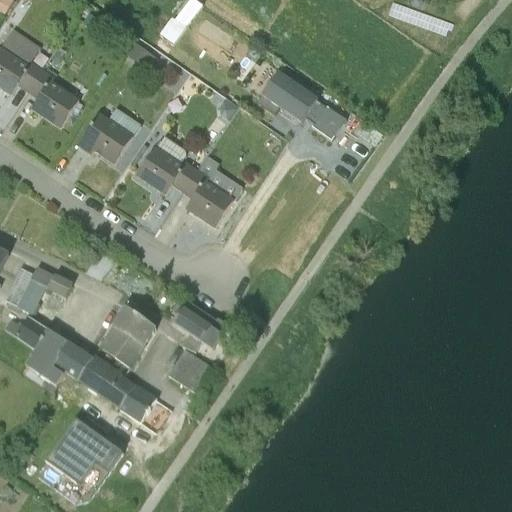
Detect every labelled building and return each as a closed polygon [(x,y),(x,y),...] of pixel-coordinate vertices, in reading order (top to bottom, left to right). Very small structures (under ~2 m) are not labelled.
[(4,0),(0,0),(0,1),(0,21),(4,24),(14,6),(4,0)] [(103,0),(120,11),(127,0),(103,0)] [(184,0),(177,0),(162,19),(172,27),(190,4),(184,0)] [(410,6),(410,11),(415,14),(420,14),(424,9),(423,4),(419,1),(414,2),(410,6)] [(169,39),(182,47),(205,9),(192,2),(169,39)] [(139,4),(128,18),(136,24),(146,10),(139,4)] [(29,73),(32,69),(40,55),(13,38),(2,55),(29,73)] [(138,49),(128,63),(150,78),(160,65),(138,49)] [(29,73),(2,55),(0,57),(0,94),(12,103),(19,93),(29,100),(44,77),(32,69),(29,73)] [(44,77),(29,100),(39,107),(33,117),(61,136),(81,107),(54,89),(56,85),(44,77)] [(279,79),(261,104),(302,133),(306,126),(313,131),(310,136),(330,151),(347,128),(319,108),(305,98),(299,93),(279,79)] [(101,121),(79,153),(92,161),(94,158),(115,172),(135,144),(101,121)] [(272,141),(263,153),(275,162),(284,150),(272,141)] [(184,172),(186,169),(189,159),(164,142),(157,154),(184,172)] [(184,172),(157,154),(137,183),(166,203),(173,193),(183,199),(198,177),(186,169),(184,172)] [(208,188),(236,207),(244,193),(217,176),(221,169),(209,161),(198,177),(210,184),(208,188)] [(198,177),(183,199),(193,206),(186,216),(216,236),(236,207),(208,188),(210,184),(198,177)] [(0,257),(0,279),(9,262),(0,257)] [(9,309),(24,316),(30,319),(33,321),(47,295),(49,296),(49,297),(66,306),(74,292),(56,283),(39,274),(35,281),(23,275),(6,308),(9,309)] [(24,316),(9,309),(7,314),(21,321),(24,316)] [(114,333),(145,354),(157,337),(125,316),(114,333)] [(192,343),(203,350),(213,335),(185,317),(173,331),(192,343)] [(23,334),(17,345),(36,359),(49,338),(50,337),(30,324),(23,334)] [(17,345),(23,334),(12,328),(7,337),(17,345)] [(145,354),(114,333),(100,354),(133,376),(145,354)] [(49,338),(36,359),(27,373),(44,385),(58,394),(65,382),(54,375),(69,351),(49,338)] [(203,350),(192,343),(189,351),(213,365),(216,360),(203,350)] [(54,375),(65,382),(66,381),(79,389),(95,366),(94,366),(69,350),(69,351),(54,375)] [(186,358),(208,372),(213,365),(189,351),(186,358)] [(208,372),(186,358),(170,382),(196,400),(212,375),(208,372)] [(95,366),(79,389),(107,407),(123,383),(124,382),(96,363),(94,366),(95,366)] [(123,383),(107,407),(120,416),(141,430),(158,406),(137,393),(123,383)] [(58,394),(44,385),(40,392),(53,401),(58,394)] [(49,482),(84,504),(98,481),(112,490),(131,459),(82,429),(49,482)] [(23,467),(13,482),(39,498),(42,494),(52,500),(59,490),(23,467)]
